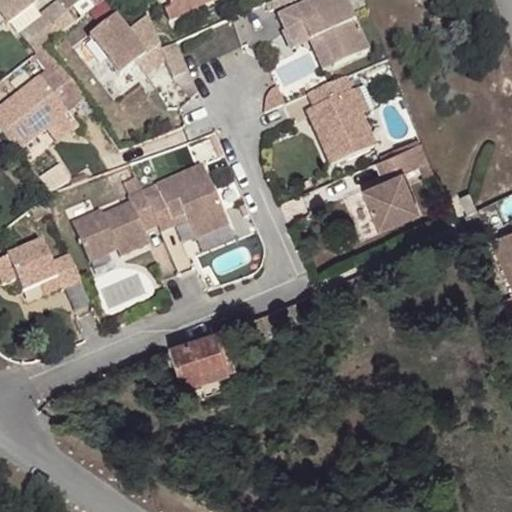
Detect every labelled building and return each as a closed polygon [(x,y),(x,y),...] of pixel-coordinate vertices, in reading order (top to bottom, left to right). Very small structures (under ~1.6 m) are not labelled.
[(0,0),(0,14),(8,26),(39,3),(36,0),(0,0)] [(194,0),(173,10),(167,13),(171,21),(219,0),(194,0)] [(167,0),(173,10),(194,0),(167,0)] [(313,0),(275,17),(283,34),(301,26),(308,43),(319,38),(332,68),(367,52),(343,0),(313,0)] [(60,37),(77,23),(60,1),(43,14),(45,17),(60,37)] [(38,52),(60,37),(45,17),(23,33),(38,52)] [(116,20),(89,40),(120,79),(135,67),(144,79),(163,64),(170,80),(185,73),(173,47),(161,51),(149,18),(127,34),(116,20)] [(301,26),(283,34),(290,51),(308,43),(301,26)] [(319,38),(308,43),(321,73),(332,68),(319,38)] [(76,91),(57,64),(0,108),(0,125),(19,151),(45,132),(40,125),(61,110),(57,106),(76,91)] [(350,92),(344,78),(307,94),(313,109),(307,113),(331,167),(374,148),(360,115),(350,92)] [(357,89),(350,92),(360,115),(367,111),(357,89)] [(66,115),(84,102),(76,91),(57,106),(61,110),(66,115)] [(45,132),(66,115),(61,110),(40,125),(45,132)] [(427,163),(427,160),(418,143),(383,159),(391,177),(382,181),(359,192),(377,231),(416,214),(400,175),(427,163)] [(391,177),(383,159),(373,164),(382,181),(391,177)] [(154,229),(157,236),(171,230),(168,223),(181,217),(184,224),(192,243),(225,228),(198,168),(151,188),(155,195),(142,201),(154,229)] [(142,201),(138,194),(123,201),(125,208),(99,219),(96,215),(68,227),(86,266),(108,256),(105,251),(111,249),(112,255),(116,260),(145,248),(140,235),(154,229),(142,201)] [(469,197),(457,202),(465,219),(476,213),(469,197)] [(168,223),(171,230),(184,224),(181,217),(168,223)] [(511,232),(490,242),(511,294),(511,232)] [(77,285),(64,256),(45,265),(37,246),(0,261),(0,287),(10,283),(17,297),(34,289),(50,282),(55,291),(57,294),(77,285)] [(50,282),(34,289),(39,299),(55,291),(50,282)] [(167,347),(168,350),(177,379),(237,358),(231,329),(167,347)]
